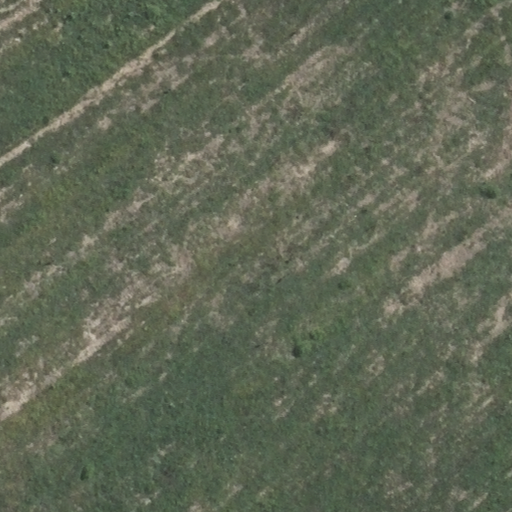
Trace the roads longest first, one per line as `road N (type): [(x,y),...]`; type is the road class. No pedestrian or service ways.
road 1 (secondary): [(511,402),(399,330),(172,145),(18,0)]
road 2 (secondary): [(192,0),(292,103),(511,283)]
